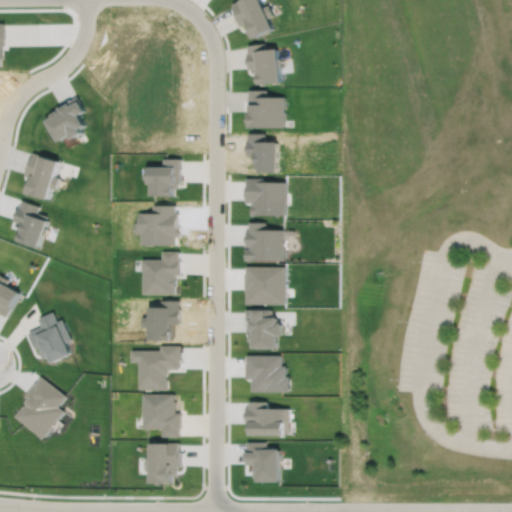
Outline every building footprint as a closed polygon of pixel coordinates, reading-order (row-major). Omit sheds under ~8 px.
[(236,0),(232,2),(236,9),(234,10),(241,24),(244,23),(248,30),(251,29),(254,36),(266,30),(267,31),(271,29),(270,28),(274,26),(269,16),(274,13),(269,3),(264,5),(261,0),(236,0)] [(248,44),(249,51),(248,51),(250,68),(255,67),(256,75),(259,74),(260,82),(282,79),(278,46),(266,48),(265,42),(248,44)] [(249,89),(249,109),(248,109),(248,126),(285,126),(285,115),(286,115),(286,110),(285,110),(285,95),(267,95),(267,88),(249,89)] [(49,118),(61,138),(72,131),(75,135),(83,131),(80,126),(85,124),(79,113),(85,109),(78,97),(72,101),(71,100),(60,107),(62,110),(49,118)] [(34,152),(32,159),(31,159),(26,174),(30,175),(28,183),(30,184),(28,192),(49,198),(52,186),(58,188),(61,177),(56,175),(61,159),(34,152)] [(248,177),(248,200),(256,200),(256,203),(253,203),(253,213),(288,213),(288,181),(264,181),(264,177),(248,177)] [(252,222),(252,231),(249,231),(249,244),(258,244),(258,248),(249,248),(248,258),(284,258),(284,248),(282,248),(282,237),(284,237),(284,229),(273,229),(273,230),(265,230),(266,222),(252,222)] [(142,258),(142,271),(143,271),(143,293),(174,293),(174,286),(176,286),(176,274),(181,274),(181,259),(179,259),(179,250),(162,250),(162,259),(142,258)] [(0,313),(7,317),(21,292),(7,285),(10,279),(0,273),(0,313)] [(248,309),(248,320),(248,332),(255,332),(255,346),(279,346),(279,333),(283,333),(283,322),(279,322),(279,316),(273,316),(273,309),(248,309)] [(29,333),(31,336),(30,336),(34,346),(35,345),(36,348),(43,346),(44,349),(41,350),(45,359),(50,357),(53,363),(72,354),(67,342),(72,340),(63,319),(58,321),(54,311),(39,318),(43,326),(29,333)] [(133,349),(133,359),(141,359),(141,387),(169,388),(169,378),(168,378),(168,372),(170,372),(170,368),(180,368),(180,360),(182,360),(182,344),(162,344),(162,349),(133,349)] [(16,416),(44,438),(65,412),(59,407),(67,397),(42,377),(37,384),(36,383),(27,396),(30,399),(27,403),(28,404),(25,407),(24,406),(16,416)] [(143,392),(143,427),(163,427),(163,435),(180,435),(180,427),(181,427),(181,411),(176,411),(176,400),(175,400),(175,392),(143,392)] [(248,441),(249,448),(247,448),(247,463),(257,463),(257,468),(254,468),(254,475),(259,475),(259,479),(280,479),(280,448),(267,448),(267,440),(248,441)] [(152,441),(152,458),(147,458),(147,469),(152,469),(152,481),(174,481),(174,471),(173,471),(173,464),(181,464),(181,453),(180,453),(180,441),(152,441)]
